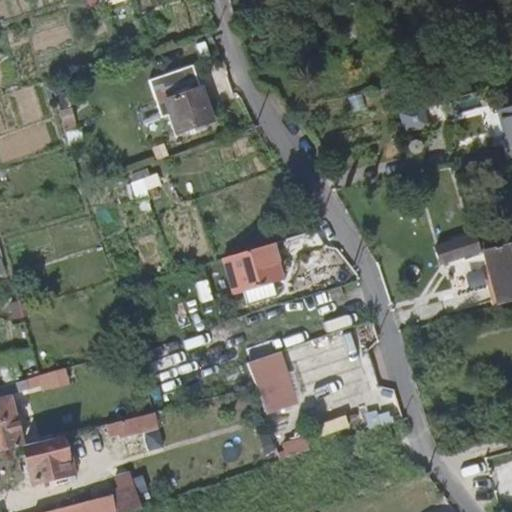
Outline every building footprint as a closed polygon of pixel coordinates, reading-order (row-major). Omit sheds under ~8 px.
[(136,0),(139,11),(180,0),(136,0)] [(448,0),(452,17),(486,9),(484,0),(448,0)] [(200,83),(164,94),(175,126),(211,115),(200,83)] [(511,107),(501,111),(511,152),(511,107)] [(411,143),(409,146),(409,151),(410,153),(413,156),(420,155),(422,152),(422,147),(421,143),(417,141),(413,140),(411,143)] [(440,262),(481,254),(477,234),(436,242),(440,262)] [(511,240),(495,245),(501,269),(507,267),(511,283),(511,240)] [(283,279),(271,242),(223,258),(234,293),(283,279)] [(119,292),(107,296),(113,318),(126,314),(119,292)] [(231,309),(235,321),(249,359),(279,350),(280,350),(261,299),(231,309)] [(279,350),(249,359),(259,385),(266,405),(296,394),(280,350),(279,350)] [(27,389),(24,380),(0,386),(0,391),(1,396),(27,389)] [(0,401),(0,451),(21,446),(9,399),(0,401)] [(145,430),(141,415),(109,424),(112,435),(125,431),(126,435),(145,430)] [(280,446),(285,459),(315,449),(308,430),(285,438),(286,443),(280,446)] [(60,442),(58,440),(20,449),(29,484),(62,476),(59,461),(63,459),(66,456),(66,449),(64,445),(60,442)] [(119,511),(126,511),(146,505),(134,484),(118,488),(120,493),(110,496),(119,511)] [(50,511),(103,511),(114,510),(110,496),(50,510),(50,511)]
